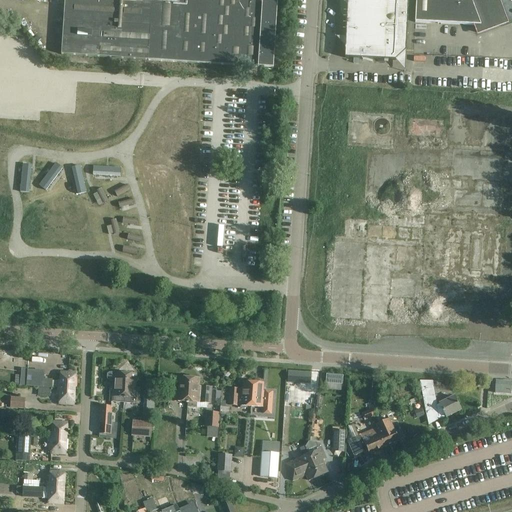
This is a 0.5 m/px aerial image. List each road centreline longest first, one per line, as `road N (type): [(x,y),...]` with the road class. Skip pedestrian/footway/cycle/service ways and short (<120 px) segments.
road 1 (residential): [(121,148),(96,156),(14,154),(15,238),(31,253),(115,257),(148,271)]
road 2 (residential): [(300,508),(511,407)]
road 3 (residential): [(300,508),(173,471),(84,461)]
road 4 (residential): [(511,369),(291,352)]
road 5 (residential): [(306,90),(175,84),(121,148)]
road 6 (residential): [(291,352),(88,336)]
road 7 (unclassified): [(294,288),(306,90)]
road 8 (residential): [(148,271),(196,284),(294,288)]
road 9 (residential): [(121,148),(140,203),(148,271)]
road 10 (residential): [(84,461),(88,336)]
